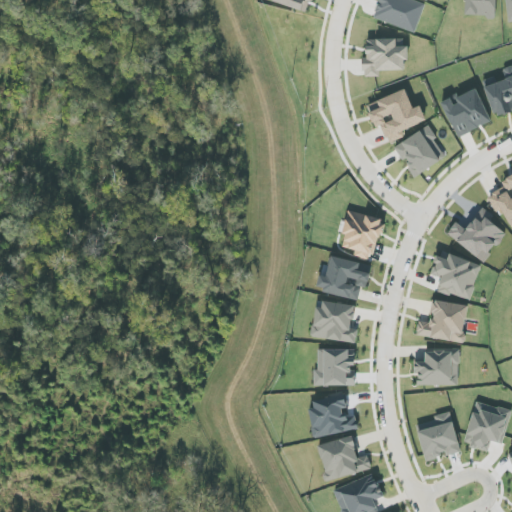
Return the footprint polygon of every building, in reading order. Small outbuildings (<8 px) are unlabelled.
[(312,0),(268,0),(269,0),(308,13),(312,0)] [(426,5),(413,0),(379,0),(373,17),(415,33),(426,5)] [(465,0),(465,17),(496,18),(496,0),(465,0)] [(406,39),(366,39),(367,58),(363,58),(363,77),(380,77),(380,71),(406,71),(406,39)] [(511,112),(511,66),(503,70),(506,80),(485,87),(496,118),(511,112)] [(453,99),(452,98),(442,102),(457,138),(492,123),(477,89),(453,99)] [(367,104),(375,129),(382,126),(388,143),(406,137),(403,129),(426,122),(421,106),(413,109),(407,91),(367,104)] [(394,147),(402,160),(404,159),(415,177),(447,158),(428,127),(394,147)] [(511,233),(511,176),(502,182),(506,190),(492,197),(511,233)] [(484,263),(506,234),(490,221),(494,216),(482,207),(469,223),(461,217),(448,235),(484,263)] [(348,212),(342,234),(346,235),(343,247),(355,251),(354,256),(373,261),(383,221),(348,212)] [(482,266),(450,255),(448,260),(438,256),(432,274),(442,278),(438,291),(470,301),(482,266)] [(372,266),(332,257),(329,267),(323,265),(317,291),(359,300),(362,287),(367,289),(372,266)] [(469,306),(435,300),(430,323),(419,321),(416,336),(462,344),(469,306)] [(356,344),(358,330),(352,329),(355,306),(317,301),(312,338),(356,344)] [(416,386),(460,385),(460,349),(426,350),(426,363),(416,363),(416,386)] [(353,351),(319,351),(320,372),(316,372),(316,385),(355,385),(355,372),(354,372),(353,351)] [(316,436),(358,429),(355,417),(343,419),(341,409),(348,407),(346,396),(315,401),(317,410),(311,411),(316,436)] [(489,451),(491,442),(503,444),(511,411),(475,402),(465,445),(489,451)] [(425,461),(446,456),(460,453),(451,414),(429,419),(431,429),(419,432),(425,461)] [(372,471),(368,456),(359,458),(354,437),(318,445),(326,481),(372,471)] [(358,511),(375,505),(374,501),(383,497),(373,474),(334,492),(342,511),(358,511)]
